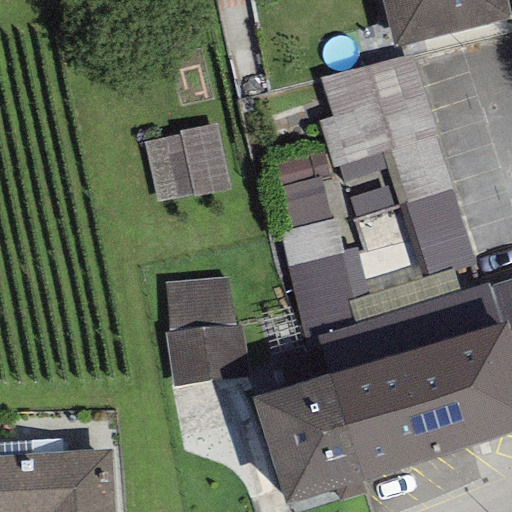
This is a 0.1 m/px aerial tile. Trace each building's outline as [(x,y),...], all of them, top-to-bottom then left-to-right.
[(506,0),(381,0),(393,48),(511,19),(506,0)] [(451,192),(413,56),(319,80),(332,117),(317,123),(331,170),(337,168),(356,220),(400,208),(451,192)] [(225,128),(152,138),(161,201),(234,191),(225,128)] [(317,337),(353,326),(347,303),(368,295),(365,281),(358,255),(357,249),(342,252),(333,219),(320,181),(330,179),(323,153),(273,165),(291,229),(280,233),(306,340),(317,337)] [(474,265),(451,192),(400,208),(419,265),(424,280),(452,271),(474,265)] [(419,265),(400,208),(356,220),(365,252),(358,255),(365,281),(419,265)] [(460,294),(452,271),(424,280),(419,265),(365,281),(368,295),(347,303),(353,326),(460,294)] [(162,333),(173,388),(247,377),(240,327),(233,328),(227,278),(164,284),(169,332),(162,333)] [(511,322),(511,279),(489,285),(502,324),(511,322)] [(502,324),(489,285),(460,294),(353,326),(317,337),(329,375),(502,324)] [(511,322),(502,324),(329,375),(362,480),(511,433),(511,322)] [(285,504),(362,480),(329,375),(253,398),(285,504)] [(113,511),(110,451),(0,456),(0,511),(113,511)]
